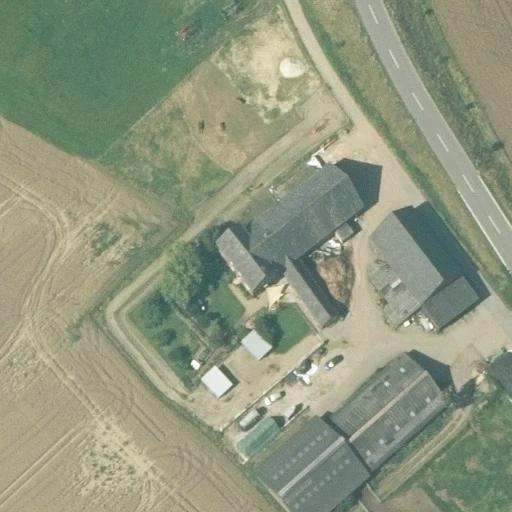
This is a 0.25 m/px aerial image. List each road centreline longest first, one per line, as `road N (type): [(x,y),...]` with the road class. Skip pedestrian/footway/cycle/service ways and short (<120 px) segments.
road 1 (unclassified): [(511,258),(398,86),(361,0)]
road 2 (track): [(360,511),(511,366)]
